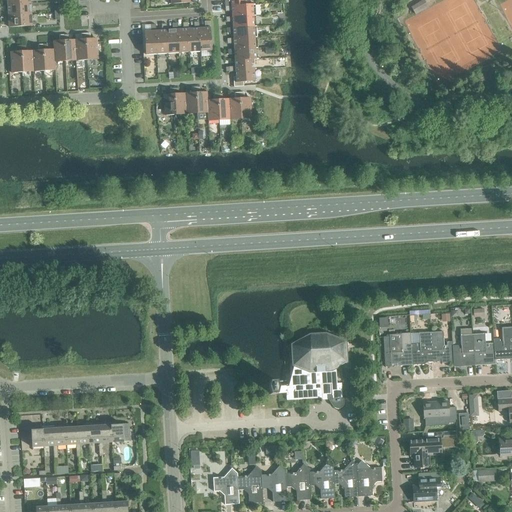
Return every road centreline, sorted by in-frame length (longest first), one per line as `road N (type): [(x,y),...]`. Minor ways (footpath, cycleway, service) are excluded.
road 1 (secondary): [(511,194),(160,216)]
road 2 (secondary): [(160,247),(511,226)]
road 3 (residential): [(511,377),(391,388),(393,511)]
road 4 (residential): [(0,101),(129,88),(124,18)]
road 5 (residential): [(1,386),(163,377)]
road 6 (secondary): [(160,216),(0,226)]
road 7 (secondary): [(0,255),(160,247)]
road 8 (unclassified): [(173,511),(163,377)]
road 9 (unclassified): [(163,377),(160,247)]
road 10 (residential): [(10,511),(1,386)]
road 11 (residential): [(230,426),(220,375),(197,381),(198,428)]
